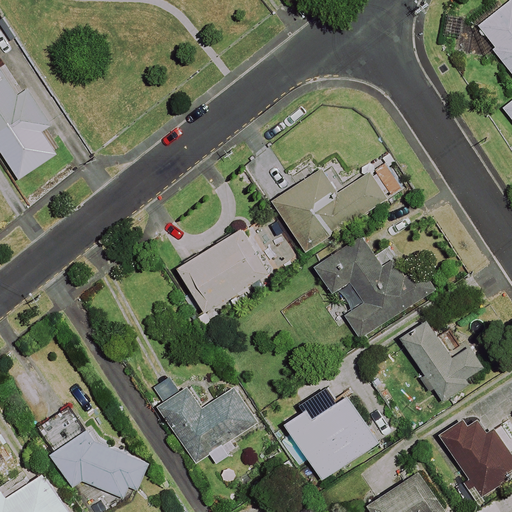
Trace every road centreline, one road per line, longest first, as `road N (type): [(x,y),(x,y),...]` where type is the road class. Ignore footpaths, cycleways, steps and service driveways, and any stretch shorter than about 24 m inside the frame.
road 1 (residential): [(0,297),(358,22)]
road 2 (residential): [(358,22),(511,248)]
